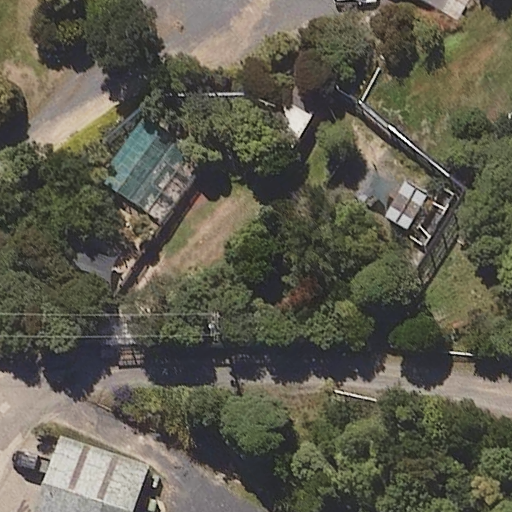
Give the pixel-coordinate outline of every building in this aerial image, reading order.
[(423,0),(460,21),(472,0),(423,0)] [(321,110),(297,96),(278,128),(301,142),(321,110)] [(207,167),(142,118),(95,179),(161,229),(207,167)] [(432,198),(409,183),(387,217),(410,232),(432,198)] [(129,270),(84,247),(74,269),(119,291),(129,270)] [(136,511),(150,471),(62,443),(39,511),(136,511)]
